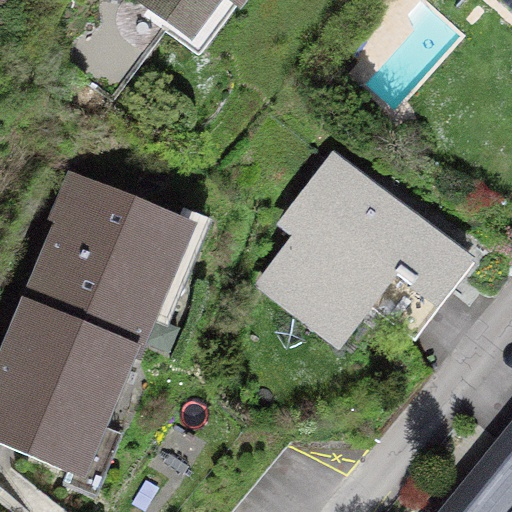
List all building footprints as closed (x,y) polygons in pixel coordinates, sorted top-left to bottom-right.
[(15,0),(0,0),(0,52),(4,53),(15,0)] [(122,0),(198,57),(241,0),(122,0)] [(262,286),(337,344),(367,306),(404,335),(462,260),(333,163),(285,225),(300,237),(262,286)] [(0,445),(78,479),(188,229),(73,180),(54,226),(60,229),(0,372),(0,445)] [(511,511),(511,436),(463,500),(456,494),(441,511),(511,511)]
